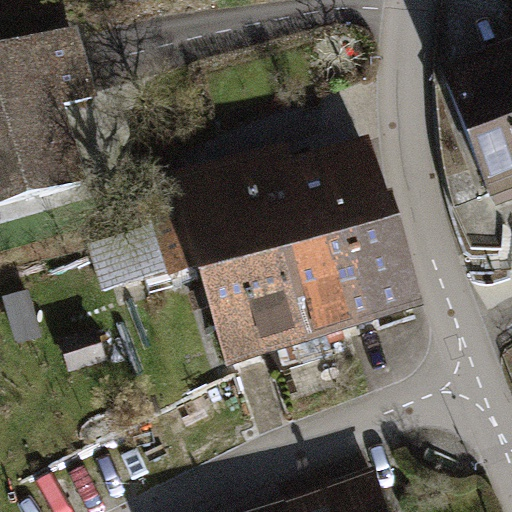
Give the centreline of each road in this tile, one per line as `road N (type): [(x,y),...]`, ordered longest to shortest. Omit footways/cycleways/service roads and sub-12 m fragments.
road 1 (residential): [(412,0),(405,175),(484,384)]
road 2 (residential): [(484,384),(282,458),(176,511)]
